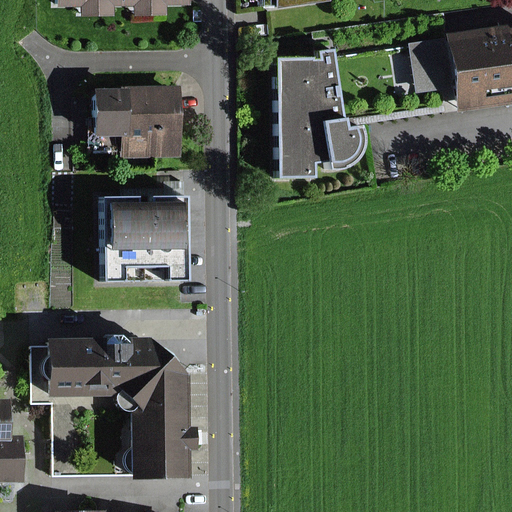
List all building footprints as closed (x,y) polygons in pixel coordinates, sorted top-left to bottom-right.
[(78,4),(78,19),(114,18),(113,3),(135,2),(135,19),(166,18),(165,2),(190,1),(189,0),(53,0),(54,5),(78,4)] [(479,10),(409,19),(418,92),(454,87),(458,111),(511,102),(511,17),(481,21),(479,10)] [(320,58),(313,58),(312,55),(274,56),(280,178),(318,176),(317,159),(325,159),(328,171),(343,170),(353,166),(360,160),(364,153),(367,143),(367,131),(365,122),(347,126),(332,45),(318,48),(320,58)] [(144,83),(122,84),(125,147),(126,160),(183,157),(180,83),(144,85),(144,83)] [(97,148),(125,147),(122,84),(94,85),(97,148)] [(188,196),(101,194),(99,280),(186,282),(188,196)] [(119,395),(126,400),(182,400),(181,377),(181,376),(145,343),(145,336),(138,336),(136,334),(135,337),(42,337),(42,396),(119,395)] [(31,344),(31,389),(40,389),(40,344),(31,344)] [(182,477),(182,400),(126,400),(128,478),(182,477)] [(17,433),(6,434),(0,433),(0,481),(19,481),(17,433)]
